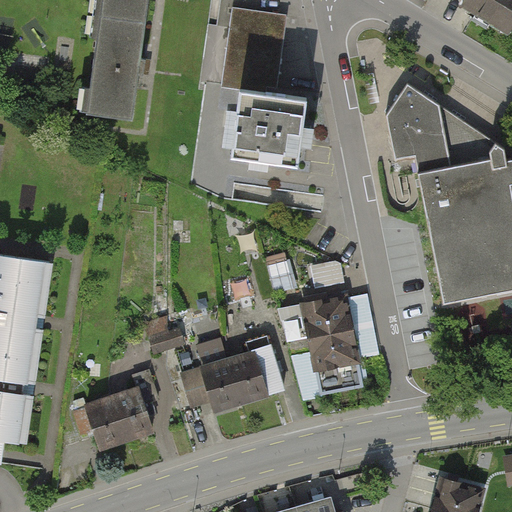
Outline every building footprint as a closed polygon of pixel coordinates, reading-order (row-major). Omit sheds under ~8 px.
[(104,0),(102,17),(151,24),(153,0),(104,0)] [(511,0),(466,0),(462,8),(511,37),(511,36),(511,0)] [(224,82),(240,85),(276,90),(287,15),(234,8),(224,82)] [(102,17),(89,115),(137,121),(151,24),(102,17)] [(376,73),(364,76),(371,104),(383,101),(376,73)] [(240,85),(230,158),(303,167),(313,94),(276,90),(240,85)] [(420,155),(446,303),(511,291),(511,152),(496,141),(492,148),(493,159),(453,166),(443,108),(411,86),(390,116),(398,159),(420,155)] [(270,255),(275,290),(294,288),(289,252),(270,255)] [(46,323),(55,263),(0,255),(0,348),(42,355),(46,323)] [(304,302),(309,336),(358,328),(353,294),(304,302)] [(309,336),(315,371),(364,363),(358,328),(309,336)] [(252,403),(288,392),(274,344),(238,354),(252,403)] [(37,388),(42,355),(0,348),(0,442),(29,446),(37,388)] [(215,413),(252,403),(238,354),(201,365),(215,413)] [(112,397),(126,439),(155,429),(149,412),(155,410),(151,400),(159,398),(150,371),(135,376),(139,389),(112,397)] [(92,421),(100,447),(126,439),(112,397),(75,410),(80,425),(92,421)] [(511,456),(503,458),(507,489),(511,488),(511,456)] [(479,511),(485,491),(443,479),(434,511),(479,511)] [(336,511),(332,496),(297,506),(298,511),(336,511)]
